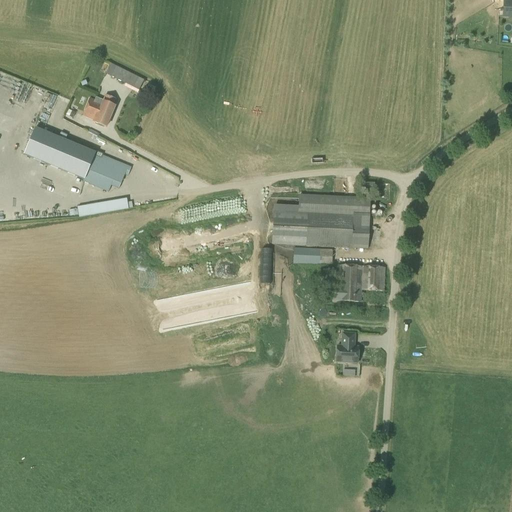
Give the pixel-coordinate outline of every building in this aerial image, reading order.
[(511,18),(511,0),(503,0),(502,18),(511,18)] [(138,91),(144,81),(110,64),(105,74),(138,91)] [(102,104),(94,120),(93,122),(106,127),(114,107),(112,106),(115,100),(105,96),(102,104)] [(94,120),(102,104),(90,99),(83,116),(94,120)] [(128,175),(131,167),(35,127),(25,154),(86,179),(85,181),(109,191),(112,185),(119,188),(125,174),(128,175)] [(368,250),(370,201),(298,197),(298,212),(273,211),(272,245),(368,250)] [(79,218),(128,209),(126,199),(77,208),(79,218)] [(77,221),(68,222),(69,229),(78,228),(77,221)] [(124,236),(122,236),(121,231),(99,232),(99,246),(125,245),(124,236)] [(332,266),(332,250),(314,249),(313,265),(332,266)] [(141,269),(138,258),(102,268),(105,279),(141,269)] [(384,291),(385,268),(338,265),(336,290),(335,290),(334,300),(361,302),(362,290),(384,291)] [(355,334),(342,333),(342,346),(337,346),(336,362),(357,363),(358,347),(354,347),(355,334)]
